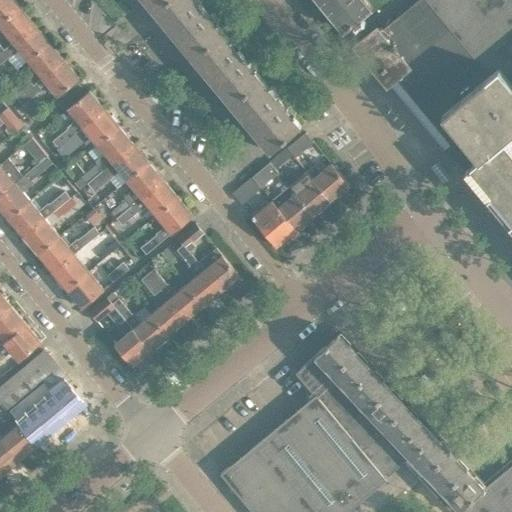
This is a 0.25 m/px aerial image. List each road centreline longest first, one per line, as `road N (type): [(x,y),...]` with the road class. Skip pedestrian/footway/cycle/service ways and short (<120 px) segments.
road 1 (residential): [(300,313),(42,0)]
road 2 (residential): [(426,205),(262,0)]
road 3 (residential): [(149,434),(0,250)]
road 4 (residential): [(149,434),(300,313)]
road 5 (residential): [(426,205),(300,313)]
road 6 (residential): [(511,318),(426,205)]
